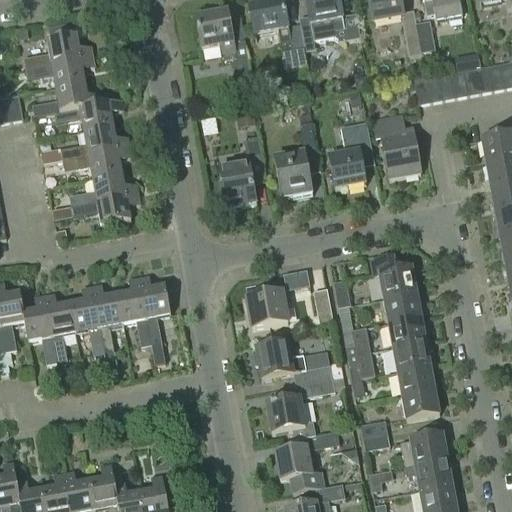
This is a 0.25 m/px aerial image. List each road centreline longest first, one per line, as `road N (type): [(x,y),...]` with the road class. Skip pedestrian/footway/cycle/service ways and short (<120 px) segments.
road 1 (residential): [(504,511),(452,216),(190,264)]
road 2 (residential): [(10,139),(33,247),(54,260),(184,235)]
road 3 (residential): [(184,235),(146,0)]
road 4 (residential): [(0,393),(35,415),(212,383)]
road 5 (residential): [(235,511),(212,383)]
road 6 (residential): [(212,383),(190,264)]
